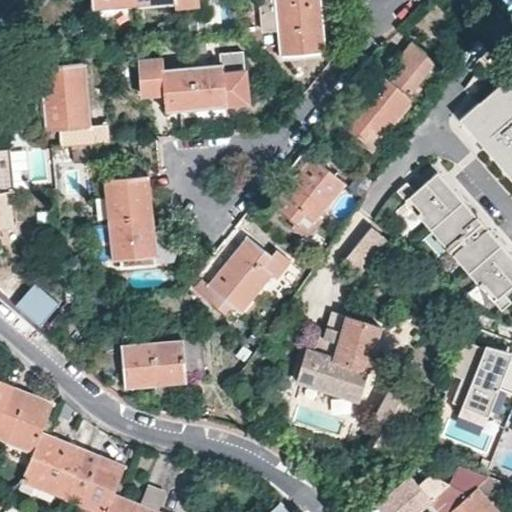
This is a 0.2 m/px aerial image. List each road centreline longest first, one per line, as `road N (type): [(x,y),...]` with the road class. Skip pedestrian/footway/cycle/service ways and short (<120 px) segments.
road 1 (residential): [(0,324),(131,428),(231,449),(270,466),(321,511)]
road 2 (residential): [(269,149),(238,196),(222,204),(207,204),(187,188),(183,169),(193,153),(233,149)]
road 3 (residential): [(269,149),(378,12)]
